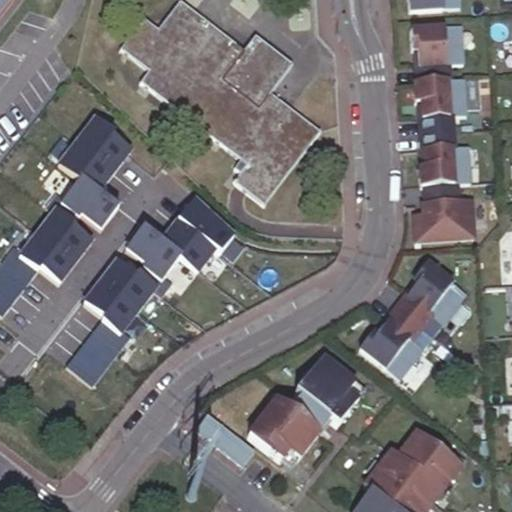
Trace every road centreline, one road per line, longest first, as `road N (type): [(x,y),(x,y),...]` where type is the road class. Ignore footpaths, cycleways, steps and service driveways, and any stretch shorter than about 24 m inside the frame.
road 1 (residential): [(355,0),(372,65),(380,209),(370,264),(353,288),(206,372),(149,423),(81,511)]
road 2 (residential): [(0,386),(155,184)]
